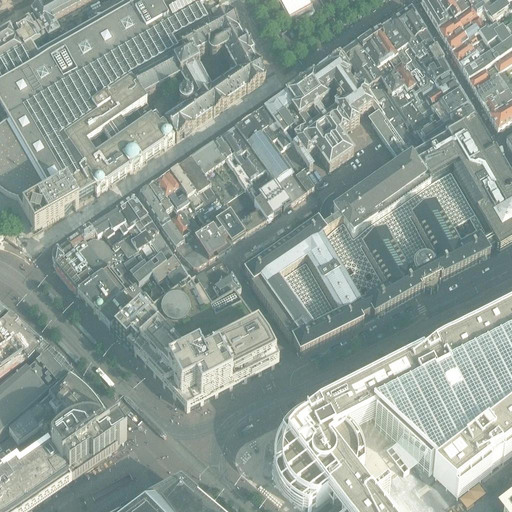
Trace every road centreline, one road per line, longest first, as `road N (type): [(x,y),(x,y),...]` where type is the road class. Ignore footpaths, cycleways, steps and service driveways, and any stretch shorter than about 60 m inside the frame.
road 1 (residential): [(298,374),(299,394),(318,402),(511,303)]
road 2 (residential): [(511,264),(298,374)]
road 3 (residential): [(298,374),(231,265),(317,208)]
